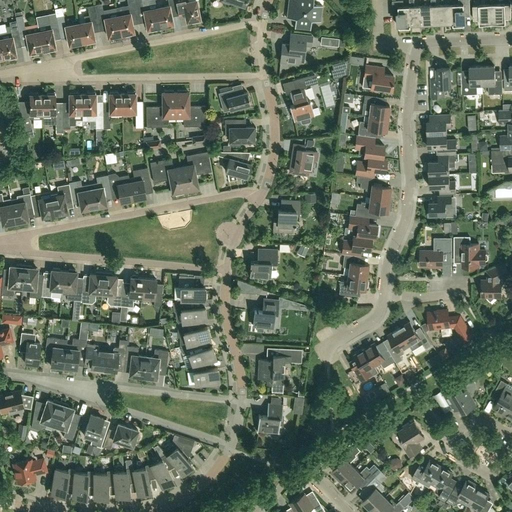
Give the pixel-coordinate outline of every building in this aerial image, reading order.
[(126,36),(134,34),(130,13),(131,10),(136,9),(134,0),(127,0),(128,6),(116,9),(121,35),(125,34),(126,36)] [(160,27),(156,8),(150,9),(147,0),(134,0),(136,9),(143,8),(148,32),(156,30),(156,28),(160,27)] [(175,0),(176,1),(178,15),(185,13),(187,21),(191,21),(192,23),(200,21),(196,0),(195,0),(188,1),(187,0),(175,0)] [(316,5),(311,0),(289,0),(290,1),(292,5),(290,6),(290,9),(292,11),(288,13),(288,18),(295,19),(294,28),(310,30),(311,20),(320,22),(322,6),(316,5)] [(410,25),(410,6),(403,6),(403,0),(392,1),(393,15),(399,15),(399,28),(411,27),(411,25),(410,25)] [(421,25),(420,6),(414,6),(414,0),(409,0),(410,6),(410,25),(411,25),(421,25)] [(443,24),(442,5),(436,5),(435,0),(430,0),(431,5),(432,25),(443,24)] [(458,0),(459,4),(453,4),(453,24),(453,25),(465,25),(464,12),(470,12),(469,0),(458,0)] [(108,37),(121,35),(116,9),(103,11),(102,3),(95,5),(97,17),(104,16),(108,37)] [(511,3),(492,4),(493,24),(506,23),(506,18),(511,18),(511,3)] [(453,24),(453,4),(442,5),(443,24),(453,24)] [(493,24),(492,4),(473,5),(474,19),(479,19),(480,24),(493,24)] [(90,18),(97,17),(95,5),(87,6),(89,15),(84,16),(85,22),(78,23),(82,42),(86,42),(86,44),(95,42),(90,18)] [(169,5),(156,8),(160,27),(173,24),(169,5)] [(432,25),(431,5),(420,6),(421,25),(432,25)] [(55,9),(55,13),(58,25),(65,24),(62,7),(55,9)] [(51,26),(58,25),(55,13),(48,14),(50,23),(45,24),(46,30),(39,31),(42,50),(47,49),(47,51),(56,50),(51,26)] [(25,29),(22,15),(15,16),(16,20),(19,33),(26,31),(25,29)] [(16,58),(12,34),(19,33),(16,20),(9,22),(10,26),(5,27),(6,32),(0,32),(0,41),(3,58),(7,57),(8,60),(16,58)] [(82,42),(78,23),(65,26),(69,45),(82,42)] [(42,50),(39,31),(26,34),(30,55),(39,53),(38,51),(42,50)] [(281,57),(280,63),(288,63),(289,60),(303,62),(304,51),(305,51),(305,46),(305,43),(311,44),(312,36),(296,34),(295,40),(290,40),(289,40),(289,44),(282,44),(281,52),(280,57),(281,57)] [(365,65),(364,76),(372,77),(370,88),(391,91),(393,75),(383,74),(384,67),(365,65)] [(482,84),(482,66),(470,67),(470,70),(462,70),(463,94),(477,94),(477,85),(482,84)] [(495,66),(482,66),(482,84),(488,84),(489,94),(503,93),(502,79),(495,80),(495,66)] [(437,68),(437,78),(431,78),(432,97),(444,97),(444,92),(446,92),(445,87),(451,87),(450,68),(437,68)] [(294,104),(290,106),(294,120),(300,119),(301,123),(303,124),(309,122),(310,120),(309,116),(314,115),(312,108),(315,103),(310,100),(308,100),(304,89),(306,85),(318,82),(316,74),(293,80),(296,91),(290,92),(292,102),(294,101),(294,104)] [(233,89),(218,93),(221,102),(224,104),(227,103),(229,110),(250,104),(246,91),(235,95),(233,89)] [(176,116),(175,92),(173,92),(173,90),(165,90),(165,92),(162,92),(162,106),(146,106),(146,127),(168,126),(168,116),(176,116)] [(177,92),(175,92),(176,116),(183,116),(183,126),(205,126),(205,105),(189,106),(188,92),(186,92),(186,90),(177,90),(177,92)] [(83,113),(82,94),(78,94),(78,91),(69,92),(70,113),(83,113)] [(87,94),(82,94),(83,113),(83,120),(96,120),(96,115),(95,91),(87,91),(87,94)] [(123,113),(122,93),(118,93),(118,91),(109,91),(110,113),(123,113)] [(127,93),(122,93),(123,113),(136,112),(135,91),(127,91),(127,93)] [(43,114),(42,94),(38,94),(38,92),(29,92),(30,114),(43,114)] [(47,94),(42,94),(43,114),(43,123),(56,123),(56,133),(63,133),(63,128),(63,116),(56,116),(55,92),(47,92),(47,94)] [(364,95),(363,109),(362,115),(369,116),(388,118),(389,105),(377,104),(378,97),(364,95)] [(511,109),(499,110),(500,124),(509,123),(509,129),(511,129),(511,109)] [(451,114),(439,114),(429,115),(430,121),(427,122),(428,135),(447,134),(446,126),(451,126),(451,114)] [(386,131),(388,118),(369,116),(368,122),(359,121),(357,134),(371,136),(372,129),(386,131)] [(236,119),(225,119),(225,135),(230,135),(230,141),(230,145),(240,145),(240,141),(254,141),(253,127),(236,127),(236,119)] [(511,129),(509,129),(509,135),(500,135),(501,150),(511,149),(511,129)] [(384,145),(374,144),(375,137),(371,136),(357,134),(356,134),(354,149),(359,150),(358,155),(364,155),(364,156),(367,156),(368,156),(382,158),(384,145)] [(447,140),(447,134),(428,135),(428,148),(436,147),(437,154),(438,154),(456,153),(456,139),(447,140)] [(206,143),(206,135),(191,137),(192,144),(206,143)] [(161,148),(160,140),(145,142),(146,150),(161,148)] [(305,146),(294,144),(290,172),(307,175),(308,171),(310,171),(312,159),(316,160),(317,152),(304,150),(305,146)] [(511,149),(501,150),(502,164),(509,163),(509,172),(511,171),(511,149)] [(188,165),(181,166),(185,190),(187,190),(187,192),(196,190),(196,188),(198,188),(195,174),(211,171),(208,151),(186,155),(188,165)] [(242,151),(219,151),(211,151),(212,154),(218,155),(229,158),(226,171),(228,172),(228,174),(233,175),(235,174),(247,177),(251,163),(242,161),(240,158),(242,151)] [(459,153),(456,153),(438,154),(438,161),(429,162),(429,175),(449,174),(449,167),(455,166),(455,161),(459,160),(459,153)] [(386,158),(382,158),(368,156),(367,156),(364,156),(364,155),(358,155),(362,156),(362,160),(357,160),(355,174),(357,175),(374,177),(375,170),(385,171),(386,158)] [(185,190),(181,166),(173,168),(171,158),(150,162),(154,182),(170,179),(172,192),(175,192),(175,194),(184,192),(183,190),(185,190)] [(134,177),(129,178),(133,200),(137,199),(138,201),(145,200),(145,198),(146,197),(143,184),(150,183),(147,167),(133,170),(134,177)] [(133,200),(129,178),(128,175),(118,176),(118,175),(115,172),(108,174),(111,188),(111,191),(118,189),(120,202),(121,202),(122,204),(129,203),(129,201),(133,200)] [(104,190),(111,188),(108,174),(96,177),(97,182),(89,184),(94,207),(98,207),(99,208),(104,208),(105,205),(107,205),(104,190)] [(450,180),(449,174),(429,175),(430,188),(439,187),(440,194),(456,193),(456,180),(450,180)] [(389,199),(391,186),(374,184),(375,177),(374,177),(357,175),(356,182),(360,182),(360,187),(365,188),(365,190),(371,191),(370,197),(389,199)] [(94,207),(89,184),(81,185),(80,180),(68,182),(69,183),(71,196),(78,194),(81,210),(83,210),(84,211),(89,210),(89,208),(94,207)] [(72,199),(71,196),(69,183),(57,186),(58,191),(56,193),(51,194),(50,191),(54,215),(59,214),(60,216),(65,215),(66,213),(67,212),(65,200),(72,199)] [(332,196),(344,197),(344,189),(332,188),(332,196)] [(511,189),(498,190),(499,200),(511,199),(511,189)] [(26,208),(33,207),(30,195),(29,190),(24,191),(25,194),(23,194),(24,201),(12,203),(15,222),(20,221),(21,223),(27,222),(27,220),(28,220),(26,208)] [(54,215),(50,191),(30,195),(33,207),(40,205),(42,217),(54,215)] [(15,222),(12,203),(11,199),(3,200),(2,193),(0,192),(0,219),(1,219),(2,225),(4,225),(4,227),(10,225),(10,223),(15,222)] [(452,195),(441,196),(438,196),(438,202),(429,202),(429,207),(427,207),(428,217),(437,216),(437,214),(446,214),(446,216),(454,216),(454,207),(452,207),(452,195)] [(387,212),(389,199),(370,197),(369,203),(365,202),(364,204),(357,203),(355,215),(369,217),(371,217),(372,210),(387,212)] [(299,200),(281,200),(281,210),(278,209),(278,218),(274,218),(273,231),(292,232),(292,226),(293,226),(296,224),(296,221),(299,221),(299,200)] [(376,225),(368,224),(369,217),(355,215),(350,214),(348,227),(345,227),(344,234),(353,235),(353,234),(356,235),(372,237),(372,238),(375,238),(375,234),(377,234),(378,226),(376,226),(376,225)] [(370,250),(372,238),(372,237),(356,235),(353,234),(353,235),(352,241),(343,239),(342,253),(344,254),(356,255),(361,256),(362,249),(370,250)] [(486,260),(487,260),(488,259),(488,255),(487,253),(486,253),(486,250),(479,250),(479,244),(467,244),(467,237),(455,237),(455,252),(463,252),(463,267),(479,267),(479,264),(486,264),(486,260)] [(420,250),(420,266),(435,266),(435,267),(443,267),(443,252),(450,252),(450,239),(443,239),(443,242),(436,242),(436,250),(420,250)] [(277,249),(258,248),(258,261),(251,261),(250,267),(249,267),(249,270),(250,270),(250,276),(253,276),(267,279),(267,277),(270,277),(271,262),(277,263),(277,249)] [(355,262),(356,255),(344,254),(342,267),(349,267),(348,274),(367,277),(368,264),(355,262)] [(22,288),(24,265),(16,264),(16,266),(10,266),(9,278),(3,277),(1,294),(13,295),(13,289),(15,287),(22,288)] [(32,266),(24,265),(22,288),(29,288),(30,290),(30,296),(41,298),(41,296),(42,284),(42,283),(36,282),(37,268),(32,268),(32,266)] [(505,265),(492,270),(487,272),(487,281),(482,281),(482,296),(485,296),(490,302),(496,296),(501,296),(502,281),(501,281),(501,278),(509,274),(505,265)] [(62,290),(64,271),(59,270),(60,268),(53,268),(53,270),(51,270),(50,289),(62,290)] [(69,271),(64,271),(62,290),(61,294),(67,295),(67,299),(81,300),(82,286),(75,286),(77,272),(75,272),(75,270),(69,269),(69,271)] [(102,294),(104,272),(96,271),(95,273),(90,273),(89,284),(88,285),(82,285),(82,286),(81,300),(81,302),(92,303),(95,300),(96,293),(102,294)] [(112,273),(104,272),(102,294),(108,294),(107,301),(110,305),(121,306),(122,292),(122,288),(117,288),(116,286),(116,275),(111,275),(112,273)] [(365,290),(367,277),(348,274),(347,281),(340,281),(339,293),(351,295),(352,288),(365,290)] [(142,297),(143,278),(138,277),(137,275),(133,275),(131,277),(130,277),(129,292),(122,292),(121,306),(133,307),(133,301),(135,301),(136,296),(142,297)] [(205,299),(205,287),(205,286),(193,287),(194,276),(179,275),(178,287),(180,287),(181,287),(180,299),(177,299),(177,300),(192,300),(205,299)] [(156,279),(143,278),(142,297),(154,298),(154,305),(161,306),(162,292),(155,291),(156,279)] [(273,327),(279,328),(281,313),(277,313),(278,300),(263,298),(262,311),(254,310),(253,325),(257,326),(257,327),(263,328),(263,326),(273,327)] [(206,319),(205,307),(205,306),(193,308),(192,300),(177,300),(177,302),(172,303),(174,311),(175,312),(176,321),(178,322),(178,323),(193,321),(206,319)] [(472,335),(464,322),(460,315),(448,316),(448,310),(428,313),(430,328),(442,326),(442,328),(455,326),(463,340),(472,335)] [(24,312),(5,312),(5,322),(24,323),(24,312)] [(195,329),(193,321),(178,323),(179,337),(179,336),(185,336),(187,345),(181,346),(201,341),(210,339),(207,327),(207,326),(195,329)] [(410,322),(399,328),(409,345),(412,351),(423,344),(426,348),(431,345),(424,333),(419,336),(410,322)] [(0,355),(2,355),(0,345),(0,344),(13,341),(9,328),(0,330),(0,355)] [(404,349),(409,345),(399,328),(388,335),(394,345),(388,349),(395,361),(396,363),(403,359),(401,355),(404,353),(403,352),(404,349)] [(26,347),(24,362),(38,364),(40,343),(34,342),(35,340),(32,339),(33,333),(21,332),(20,346),(26,347)] [(63,367),(66,343),(67,339),(47,337),(45,351),(52,351),(50,365),(63,367)] [(85,355),(86,343),(87,339),(73,338),(72,344),(66,343),(63,367),(76,368),(78,355),(85,355)] [(124,362),(125,360),(127,345),(127,340),(120,339),(119,347),(115,346),(113,348),(113,350),(106,349),(103,372),(104,372),(114,372),(113,371),(116,371),(117,361),(124,362)] [(212,346),(203,349),(201,341),(181,346),(183,353),(189,351),(189,354),(193,365),(190,366),(190,367),(204,362),(216,358),(212,347),(212,346)] [(102,372),(103,372),(106,349),(99,349),(99,346),(98,344),(86,343),(85,355),(84,360),(88,360),(88,364),(91,364),(90,368),(93,368),(93,370),(95,370),(102,372)] [(395,361),(388,349),(381,353),(375,343),(365,349),(375,366),(381,362),(384,368),(395,361)] [(143,378),(145,356),(139,355),(137,353),(138,347),(127,345),(125,360),(131,361),(129,375),(135,375),(135,377),(143,378)] [(259,359),(258,378),(267,379),(267,385),(272,385),(272,382),(280,383),(281,377),(283,377),(284,361),(301,362),(302,349),(279,348),(278,355),(267,354),(266,359),(259,359)] [(152,357),(145,356),(143,378),(150,379),(151,377),(156,378),(158,364),(167,365),(168,352),(168,350),(155,349),(154,355),(152,357)] [(354,355),(356,358),(349,362),(361,382),(372,375),(369,369),(375,366),(365,349),(354,355)] [(219,380),(217,368),(218,368),(218,367),(205,369),(204,362),(190,367),(191,371),(193,371),(194,371),(195,384),(204,382),(204,384),(204,385),(218,386),(218,385),(217,385),(217,381),(219,380)] [(454,412),(459,409),(462,414),(477,405),(470,394),(471,394),(472,393),(473,392),(474,391),(474,390),(475,389),(475,388),(475,386),(475,385),(475,384),(475,383),(475,382),(474,381),(473,380),(473,379),(462,387),(446,397),(454,412)] [(505,414),(511,401),(511,385),(501,380),(494,393),(500,396),(493,408),(505,414)] [(24,407),(20,390),(0,394),(0,408),(1,413),(9,411),(10,414),(23,410),(22,408),(24,407)] [(450,408),(444,398),(439,401),(445,411),(450,408)] [(77,408),(87,408),(86,399),(77,400),(77,408)] [(47,422),(53,425),(61,402),(53,400),(53,402),(47,400),(44,409),(41,410),(41,412),(34,410),(31,427),(38,429),(46,425),(47,422)] [(68,405),(61,402),(53,425),(66,429),(63,436),(72,439),(78,423),(72,421),(72,420),(71,417),(70,417),(73,408),(68,406),(68,405)] [(259,415),(257,431),(278,433),(279,425),(283,425),(283,417),(281,417),(283,404),(268,402),(267,413),(267,415),(259,415)] [(103,418),(91,414),(84,435),(92,438),(90,444),(101,447),(106,432),(99,430),(103,418)] [(410,456),(422,448),(417,441),(424,437),(414,421),(410,424),(409,423),(403,426),(404,428),(397,432),(407,447),(405,448),(410,456)] [(138,432),(137,432),(138,430),(118,423),(115,431),(109,429),(103,447),(110,449),(113,440),(133,446),(135,440),(135,441),(136,441),(137,440),(138,440),(139,440),(139,439),(140,438),(140,437),(140,436),(140,435),(140,434),(139,433),(138,432)] [(18,440),(23,441),(24,437),(25,437),(27,425),(19,424),(17,436),(18,436),(18,440)] [(165,454),(176,465),(183,473),(190,467),(188,465),(191,463),(184,456),(188,452),(193,440),(178,435),(175,445),(176,447),(167,455),(166,454),(165,454)] [(332,471),(342,481),(355,468),(350,463),(357,456),(356,455),(361,450),(353,442),(347,446),(340,453),(345,458),(332,471)] [(168,469),(176,465),(165,454),(161,456),(162,458),(162,459),(151,465),(151,463),(150,463),(157,477),(162,486),(170,482),(169,479),(172,478),(168,469)] [(30,459),(13,463),(16,472),(14,472),(16,479),(17,478),(18,483),(35,479),(34,473),(37,472),(37,473),(47,471),(44,458),(31,461),(30,459)] [(432,483),(441,467),(430,460),(428,464),(422,460),(412,477),(424,484),(427,480),(432,483)] [(148,479),(157,477),(150,463),(145,465),(145,467),(145,468),(133,470),(133,467),(132,467),(135,482),(138,493),(147,492),(147,489),(150,488),(148,479)] [(370,483),(375,477),(381,471),(374,464),(370,469),(367,466),(360,473),(355,468),(342,481),(352,491),(365,478),(370,483)] [(135,482),(132,467),(126,468),(127,470),(126,470),(126,471),(114,472),(114,470),(113,470),(115,485),(116,496),(126,495),(125,492),(129,492),(128,483),(135,482)] [(456,480),(450,477),(453,473),(441,467),(432,483),(443,489),(438,498),(444,501),(456,480)] [(74,484),(75,469),(68,468),(68,470),(67,470),(67,471),(55,469),(53,481),(51,480),(49,490),(51,491),(51,492),(61,494),(61,491),(64,492),(66,483),(74,484)] [(94,485),(94,471),(88,470),(88,472),(88,473),(76,472),(76,469),(75,469),(74,484),(72,496),(82,497),(82,494),(86,494),(86,485),(94,485)] [(115,485),(113,470),(107,470),(107,472),(107,473),(95,473),(95,471),(94,471),(94,485),(94,497),(104,497),(104,494),(107,494),(107,485),(115,485)] [(381,483),(375,477),(370,483),(365,487),(371,493),(363,501),(372,510),(385,497),(381,493),(384,490),(379,485),(381,483)] [(467,481),(463,486),(457,483),(447,500),(454,504),(455,502),(457,503),(461,502),(462,500),(468,504),(478,488),(475,486),(476,484),(468,480),(467,482),(467,481)] [(489,494),(478,488),(468,504),(479,510),(478,511),(487,511),(491,507),(484,503),(489,494)] [(289,503),(292,508),(292,507),(294,511),(305,511),(313,507),(315,511),(324,511),(325,511),(316,498),(310,502),(304,493),(289,503)] [(394,506),(385,497),(372,510),(373,511),(388,511),(389,511),(390,511),(399,511),(405,507),(399,501),(394,506)]
